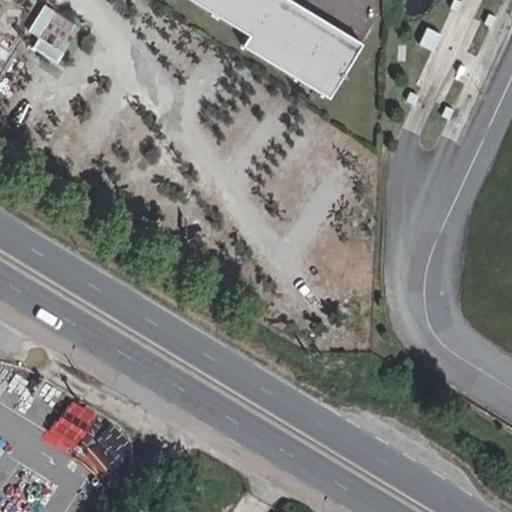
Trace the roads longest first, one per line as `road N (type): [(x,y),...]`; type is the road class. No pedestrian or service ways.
road 1 (primary): [(471,511),(0,226)]
road 2 (primary): [(0,275),(389,511)]
road 3 (track): [(194,394),(130,511)]
